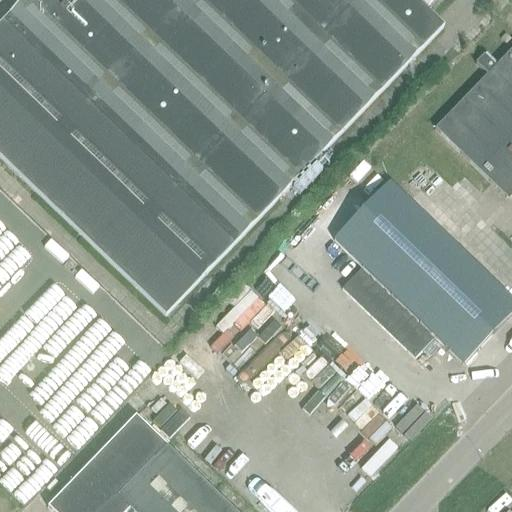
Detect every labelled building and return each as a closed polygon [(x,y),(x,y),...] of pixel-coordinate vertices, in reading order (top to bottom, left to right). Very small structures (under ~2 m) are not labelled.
[(25,0),(0,26),(0,159),(165,318),(444,29),(413,0),(25,0)] [(511,50),(496,68),(484,56),(476,65),(487,75),(434,130),(508,201),(511,197),(511,50)] [(511,314),(511,304),(388,187),(334,243),(463,366),(511,314)] [(360,271),(341,291),(414,361),(433,341),(360,271)] [(295,386),(317,406),(337,385),(346,394),(354,386),(288,323),(282,329),(303,348),(288,364),(302,378),(295,386)] [(130,511),(131,511),(118,499),(165,449),(135,420),(48,510),(50,511),(130,511)] [(230,511),(165,449),(118,499),(131,511),(130,511),(230,511)]
